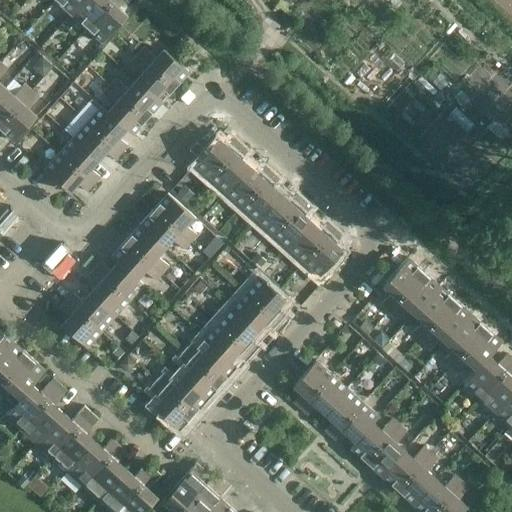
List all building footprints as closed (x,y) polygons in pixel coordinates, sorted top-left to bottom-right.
[(55,0),(70,13),(82,0),(55,0)] [(82,0),(70,13),(86,27),(110,0),(82,0)] [(110,0),(86,27),(102,41),(123,17),(115,10),(123,0),(110,0)] [(144,47),(137,54),(174,87),(188,71),(165,50),(158,59),(144,47)] [(174,87),(137,54),(131,61),(145,73),(137,82),(160,103),(174,87)] [(116,78),(109,85),(146,118),(160,103),(137,82),(130,90),(116,78)] [(3,89),(0,92),(0,123),(31,89),(24,83),(11,97),(3,89)] [(146,118),(109,85),(103,92),(117,105),(109,113),(122,125),(132,134),(146,118)] [(31,89),(0,123),(0,127),(14,140),(34,117),(26,110),(38,96),(31,89)] [(101,105),(87,121),(121,152),(127,145),(115,133),(122,125),(109,113),(101,105)] [(87,121),(73,136),(95,156),(102,148),(114,159),(121,152),(87,121)] [(73,136),(59,152),(93,183),(99,176),(87,165),(95,156),(73,136)] [(223,148),(214,141),(195,162),(211,177),(242,143),(234,136),(223,148)] [(242,143),(211,177),(227,191),(246,169),(237,161),(248,149),(242,143)] [(59,152),(45,168),(66,188),(74,179),(86,190),(93,183),(59,152)] [(254,176),(246,169),(227,191),(242,205),(273,170),(265,164),(254,176)] [(273,170),(242,205),(258,218),(277,197),(269,189),(280,177),(273,170)] [(286,204),(277,197),(258,218),(273,232),(304,198),(297,192),(286,204)] [(191,213),(168,193),(153,209),(190,242),(197,234),(183,222),(191,213)] [(304,198),(273,232),(289,246),(308,225),(300,217),(311,205),(304,198)] [(190,242),(153,209),(139,224),(162,245),(170,236),(184,248),(190,242)] [(317,233),(308,225),(289,246),(304,260),(335,226),(328,220),(317,233)] [(162,245),(139,224),(125,240),(162,273),(169,265),(155,253),(162,245)] [(335,226),(304,260),(320,275),(340,253),(331,245),(342,233),(335,226)] [(162,273),(125,240),(112,255),(121,264),(134,276),(142,268),(156,280),(162,273)] [(424,271),(408,257),(385,282),(393,290),(381,303),(389,310),(424,271)] [(134,276),(121,264),(113,272),(101,261),(95,268),(129,299),(143,283),(134,276)] [(129,299),(95,268),(88,276),(101,287),(93,295),(115,314),(129,299)] [(439,285),(424,271),(389,310),(396,316),(408,302),(417,310),(439,285)] [(260,275),(246,292),(280,322),(287,315),(274,303),(282,295),(260,275)] [(455,299),(439,285),(417,310),(425,318),(412,331),(420,338),(455,299)] [(246,292),(232,307),(253,327),(261,318),(274,329),(280,322),(246,292)] [(115,314),(93,295),(85,304),(73,293),(67,299),(101,330),(115,314)] [(101,330),(67,299),(60,307),(72,318),(65,327),(87,346),(101,330)] [(470,313),(455,299),(420,338),(427,344),(439,330),(448,338),(470,313)] [(232,307),(218,322),(252,353),(258,346),(246,335),(253,327),(232,307)] [(486,327),(470,313),(448,338),(456,346),(444,359),(451,366),(486,327)] [(204,338),(212,345),(226,357),(233,349),(246,360),(252,353),(218,322),(204,338)] [(501,341),(486,327),(451,366),(458,372),(470,358),(479,366),(485,359),(501,341)] [(0,329),(0,356),(14,341),(0,329)] [(14,341),(0,356),(0,387),(29,355),(14,341)] [(191,342),(185,349),(221,381),(235,366),(226,357),(212,345),(204,354),(191,342)] [(221,381),(185,349),(178,356),(192,368),(184,376),(207,397),(221,381)] [(494,366),(485,359),(479,366),(464,383),(479,397),(511,360),(511,359),(505,354),(494,366)] [(29,355),(0,387),(0,399),(1,401),(14,387),(22,394),(22,395),(29,387),(45,369),(29,355)] [(315,359),(296,381),(304,389),(293,401),(301,408),(332,374),(315,359)] [(511,360),(479,397),(495,410),(511,391),(511,382),(508,379),(511,374),(511,360)] [(163,373),(157,380),(193,412),(207,397),(184,376),(176,385),(163,373)] [(332,374),(301,408),(308,414),(319,402),(328,409),(347,388),(332,374)] [(193,412),(157,380),(150,387),(164,400),(156,408),(179,429),(193,412)] [(22,395),(22,394),(4,415),(20,429),(56,388),(48,382),(37,394),(29,387),(22,395)] [(56,388),(20,429),(35,443),(60,415),(52,407),(63,395),(56,388)] [(347,388),(328,409),(336,417),(325,429),(332,436),(363,402),(347,388)] [(511,391),(495,410),(510,424),(511,422),(511,391)] [(363,402),(332,436),(339,442),(350,430),(359,437),(371,424),(378,416),(363,402)] [(60,415),(35,443),(51,457),(87,416),(80,410),(68,423),(60,415)] [(87,416),(51,457),(66,471),(91,443),(83,435),(94,423),(87,416)] [(371,424),(359,437),(350,447),(366,461),(399,424),(391,418),(379,431),(371,424)] [(399,424),(366,461),(381,475),(402,452),(394,444),(406,431),(399,424)] [(91,443),(66,471),(82,485),(118,445),(111,438),(100,451),(91,443)] [(118,445),(82,485),(98,499),(122,471),(114,463),(125,451),(118,445)] [(402,452),(381,475),(397,489),(430,452),(423,446),(410,459),(402,452)] [(430,452),(397,489),(412,502),(433,480),(425,472),(437,459),(430,452)] [(122,471),(98,499),(112,511),(114,511),(149,473),(142,466),(131,479),(122,471)] [(179,511),(205,484),(189,470),(167,495),(175,503),(166,511),(179,511)] [(149,473),(114,511),(142,511),(154,499),(145,491),(156,479),(149,473)] [(433,480),(412,502),(422,511),(431,511),(461,480),(454,474),(442,488),(433,480)] [(461,480),(431,511),(460,511),(465,508),(456,500),(468,487),(461,480)] [(207,511),(221,498),(206,485),(205,484),(179,511),(207,511)] [(221,498),(207,511),(236,511),(221,498)]
